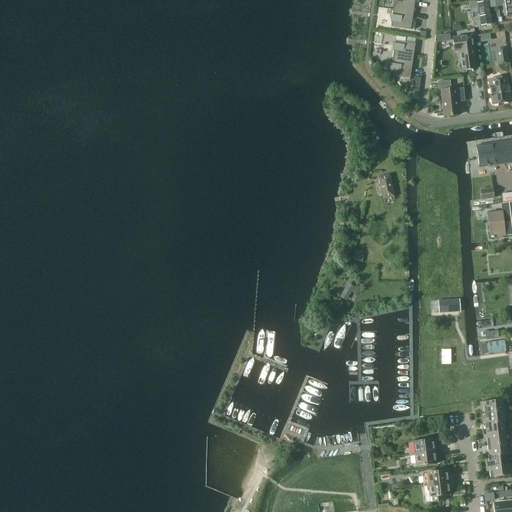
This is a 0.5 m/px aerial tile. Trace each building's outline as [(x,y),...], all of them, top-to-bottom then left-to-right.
[(394,0),(395,3),(394,9),(413,12),(415,2),(419,2),(418,0),(394,0)] [(471,11),(469,12),(470,18),(472,18),(472,21),(476,21),(477,26),(481,25),(492,24),(490,15),(489,6),(490,6),(490,7),(497,6),(496,0),(486,0),(487,1),(478,2),(478,1),(469,2),(471,11)] [(511,0),(496,0),(497,6),(502,5),(504,17),(507,16),(511,14),(511,0)] [(393,15),(390,14),(392,22),(391,26),(411,29),(411,28),(415,29),(415,23),(412,22),(413,12),(394,9),(393,15)] [(449,34),(436,35),(437,42),(450,41),(449,34)] [(459,51),(462,70),(476,69),(471,35),(452,38),(454,51),(459,51)] [(395,43),(392,43),(394,51),(393,58),(412,61),(415,44),(396,41),(395,43)] [(507,49),(496,50),(498,64),(509,62),(507,49)] [(392,64),(389,63),(391,71),(390,74),(390,75),(410,78),(412,62),(412,61),(393,58),(392,64)] [(492,97),(491,99),(491,103),(494,105),(498,104),(499,103),(510,101),(507,77),(489,80),(490,88),(489,89),(490,93),(491,94),(492,97)] [(444,116),(459,115),(456,88),(451,89),(450,81),(438,81),(438,90),(441,90),(444,116)] [(502,164),(511,162),(511,140),(499,142),(502,164)] [(479,167),(502,164),(499,142),(476,146),(479,167)] [(383,198),(393,196),(389,175),(379,177),(383,198)] [(494,198),(493,188),(481,190),(482,199),(494,198)] [(511,200),(511,191),(502,192),(503,202),(511,200)] [(511,234),(511,227),(509,202),(501,203),(501,207),(502,211),(487,213),(490,237),(491,237),(491,238),(494,237),(498,236),(498,238),(499,238),(498,236),(511,234)] [(360,256),(361,253),(356,251),(354,259),(362,260),(363,257),(360,256)] [(348,284),(341,296),(346,299),(353,287),(348,284)] [(356,286),(353,291),(358,294),(361,289),(356,286)] [(459,299),(438,300),(439,313),(459,311),(459,299)] [(493,316),(477,319),(479,331),(495,328),(493,316)] [(499,328),(481,331),(482,338),(500,335),(499,328)] [(504,340),(487,342),(488,354),(506,351),(504,340)] [(450,350),(447,350),(442,350),(442,364),(450,364),(450,350)] [(483,406),(484,412),(507,410),(506,404),(502,405),(502,399),(480,402),(481,406),(483,406)] [(507,416),(507,410),(484,412),(485,419),(482,419),(483,423),(485,423),(505,421),(504,416),(507,416)] [(504,422),(505,422),(505,421),(485,423),(485,430),(483,430),(483,434),(505,432),(504,422)] [(484,438),(486,438),(487,445),(511,442),(509,431),(505,432),(483,434),(484,438)] [(412,441),(414,454),(435,451),(434,439),(412,441)] [(511,453),(511,442),(487,445),(488,451),(485,452),(486,456),(487,455),(488,456),(511,453)] [(436,463),(435,451),(414,454),(415,466),(436,463)] [(511,453),(488,456),(488,462),(486,463),(486,467),(511,464),(511,463),(508,464),(507,454),(511,453)] [(490,477),(511,474),(511,465),(511,464),(486,467),(487,471),(489,470),(490,477)] [(447,470),(426,472),(426,473),(428,485),(449,482),(447,470)] [(429,497),(425,497),(426,503),(430,502),(430,503),(446,501),(445,495),(450,494),(449,482),(428,485),(429,497)] [(506,511),(506,502),(493,504),(494,511),(506,511)]
